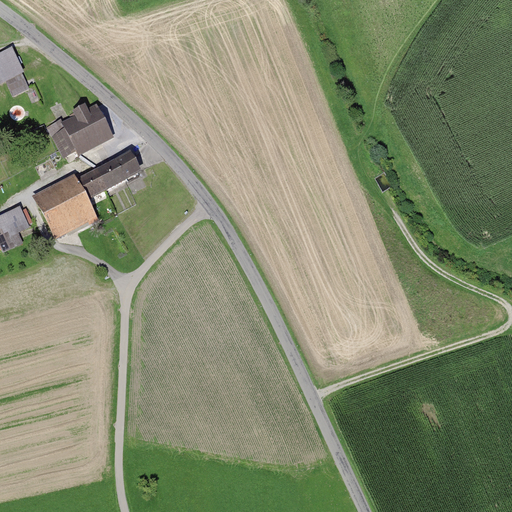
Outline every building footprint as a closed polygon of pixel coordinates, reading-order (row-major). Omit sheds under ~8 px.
[(0,85),(25,75),(14,51),(0,56),(0,85)] [(96,104),(63,122),(81,153),(114,135),(96,104)] [(134,156),(108,170),(120,191),(145,178),(142,171),(134,156)] [(108,170),(83,183),(94,204),(120,191),(108,170)] [(77,231),(98,220),(91,206),(78,181),(56,192),(77,231)] [(55,242),(77,231),(56,192),(35,203),(55,242)] [(23,210),(0,220),(0,231),(5,242),(32,229),(23,210)]
